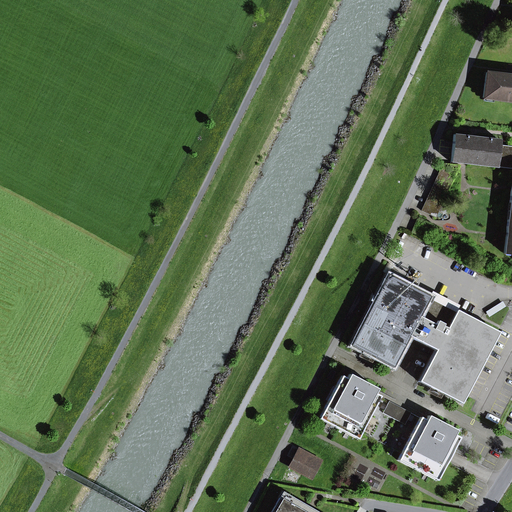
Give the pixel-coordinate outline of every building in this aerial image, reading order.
[(486,73),(483,98),(511,101),(511,76),(505,75),(486,73)] [(453,135),(450,162),(511,169),(511,146),(497,145),(498,140),(453,135)] [(436,218),(460,165),(444,164),(422,212),(436,218)] [(511,180),(503,254),(511,254),(511,180)] [(426,239),(432,226),(418,220),(412,233),(426,239)] [(387,275),(350,346),(392,368),(408,337),(435,350),(419,382),(461,404),(498,333),(387,275)] [(344,425),(361,433),(380,396),(375,394),(377,389),(349,375),(347,379),(341,376),(322,413),(338,421),(335,428),(341,431),(344,425)] [(405,425),(411,413),(389,402),(383,413),(405,425)] [(335,428),(338,421),(322,413),(318,419),(335,428)] [(423,466),(440,475),(446,462),(449,456),(452,451),(459,438),(453,435),(456,431),(428,416),(425,420),(420,417),(400,454),(417,463),(414,469),(420,472),(423,466)] [(357,440),(361,433),(344,425),(341,431),(357,440)] [(311,478),(321,461),(299,449),(289,466),(311,478)] [(414,469),(417,463),(400,454),(397,461),(414,469)] [(436,481),(440,475),(423,466),(420,472),(436,481)] [(295,501),(296,499),(283,492),(280,498),(292,506),(295,501)] [(315,511),(310,509),(295,501),(292,506),(280,498),(271,511),(315,511)]
